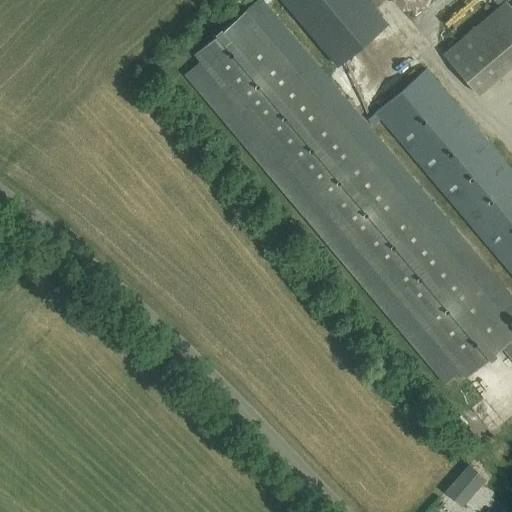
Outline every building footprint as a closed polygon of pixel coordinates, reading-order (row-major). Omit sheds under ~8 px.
[(365,0),(277,0),(335,68),(386,25),(365,0)] [(392,0),(391,0),(384,9),(403,26),(411,17),(392,0)] [(443,55),(477,95),(511,66),(511,9),(506,2),(443,55)] [(444,384),(459,371),(465,378),(501,347),(511,359),(511,328),(508,324),(511,320),(511,297),(265,7),(250,19),(244,12),(192,55),(199,63),(184,76),(444,384)] [(511,275),(511,171),(426,70),(374,113),(511,275)] [(473,385),(511,425),(511,382),(494,364),(473,385)] [(447,492),(461,504),(483,478),(469,466),(447,492)]
